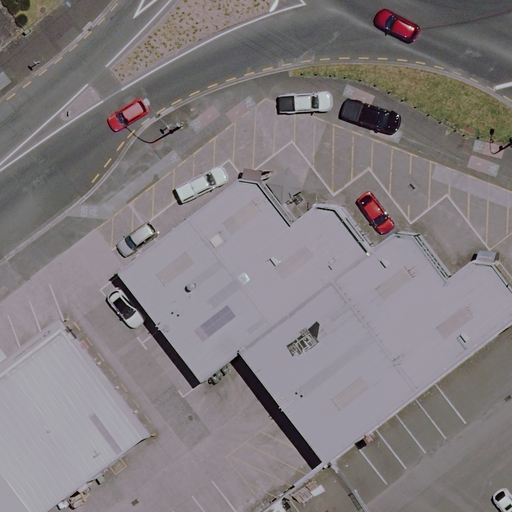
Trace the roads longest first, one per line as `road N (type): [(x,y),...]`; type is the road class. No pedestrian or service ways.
road 1 (unclassified): [(392,8),(214,60),(136,106),(6,158)]
road 2 (unclassified): [(6,158),(144,0)]
